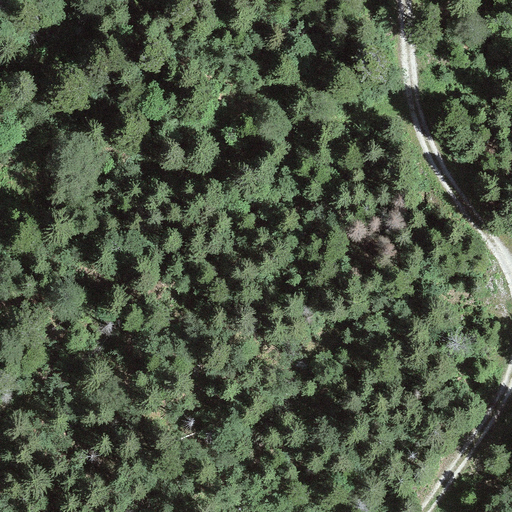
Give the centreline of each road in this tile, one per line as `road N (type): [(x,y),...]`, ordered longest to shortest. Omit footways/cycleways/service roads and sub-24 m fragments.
road 1 (track): [(405,0),(423,135),(511,264)]
road 2 (track): [(511,371),(424,511)]
